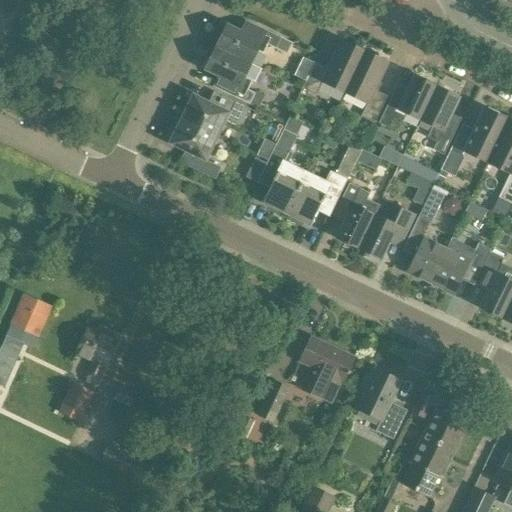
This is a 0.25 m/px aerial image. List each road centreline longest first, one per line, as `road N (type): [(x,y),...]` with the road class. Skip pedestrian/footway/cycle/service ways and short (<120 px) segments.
road 1 (unclassified): [(511,371),(113,180)]
road 2 (residential): [(511,89),(387,29),(446,0)]
road 3 (residential): [(113,180),(198,0)]
road 4 (unclassified): [(113,180),(0,127)]
